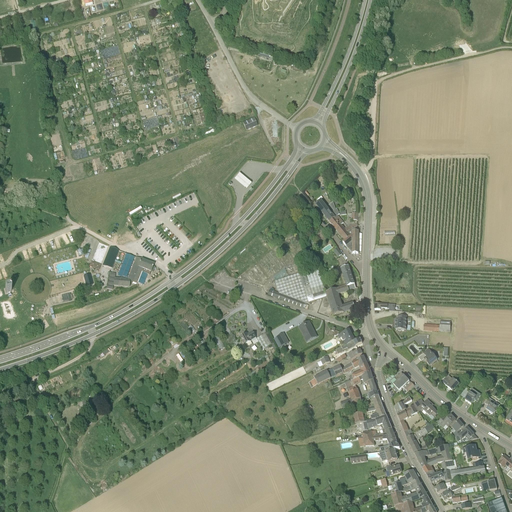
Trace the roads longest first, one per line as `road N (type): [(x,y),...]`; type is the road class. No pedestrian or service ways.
road 1 (secondary): [(91,335),(214,256),(307,151)]
road 2 (secondary): [(297,144),(224,237),(174,278),(88,328)]
road 3 (tertiary): [(442,511),(378,377),(388,352)]
road 4 (unclassified): [(371,332),(210,282)]
road 5 (secondary): [(511,446),(388,352)]
road 6 (track): [(374,82),(511,47)]
road 7 (secondary): [(322,127),(370,0)]
road 8 (secondary): [(365,0),(312,120)]
